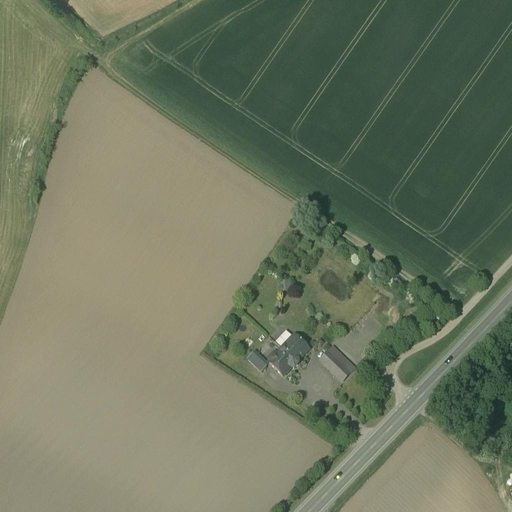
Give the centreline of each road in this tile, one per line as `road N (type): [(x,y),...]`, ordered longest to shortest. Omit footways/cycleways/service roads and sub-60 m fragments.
road 1 (unclassified): [(410,406),(390,370),(453,326),(511,259)]
road 2 (secondary): [(410,406),(308,511)]
road 3 (secondary): [(511,301),(410,406)]
